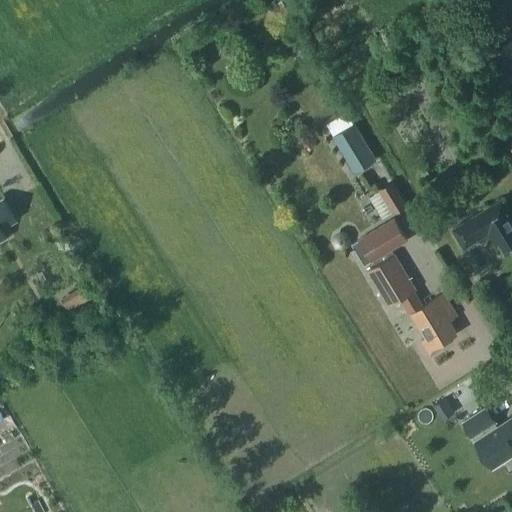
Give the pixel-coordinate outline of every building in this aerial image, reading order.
[(511,57),(511,33),(491,47),(502,64),(511,57)] [(333,136),(354,170),(375,157),(353,123),(333,136)] [(408,204),(393,179),(378,188),(392,213),(408,204)] [(0,237),(4,235),(0,227),(0,226),(14,218),(2,197),(0,198),(0,237)] [(511,214),(502,199),(452,229),(464,248),(489,233),(496,244),(499,242),(505,253),(511,248),(511,214)] [(410,315),(411,315),(425,338),(420,341),(429,356),(442,348),(439,343),(455,333),(447,320),(455,315),(442,294),(419,308),(409,292),(414,289),(393,255),(392,256),(389,251),(405,241),(392,220),(352,245),(365,266),(373,261),(376,266),(366,272),(387,306),(399,298),(410,315)] [(333,234),(331,241),(335,247),(342,249),(348,246),(350,239),(347,232),(339,230),(333,234)] [(445,397),(433,405),(442,419),(454,411),(445,397)] [(494,422),(485,408),(462,422),(491,469),(511,455),(511,418),(511,417),(496,427),(493,422),(494,422)]
